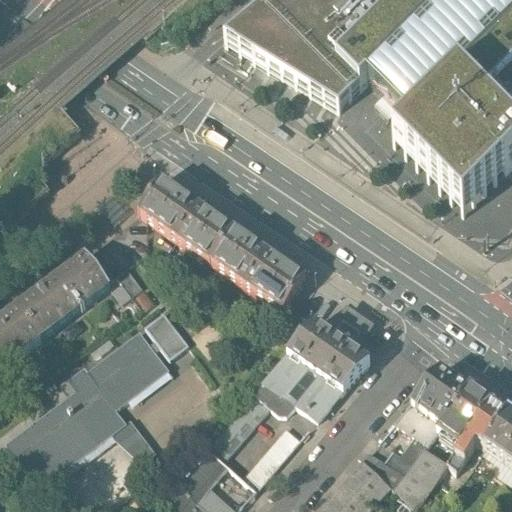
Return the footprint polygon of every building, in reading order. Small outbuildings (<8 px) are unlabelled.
[(511,0),(280,0),(224,48),(260,70),(339,118),(350,108),(367,90),(382,105),(374,112),(380,119),(388,126),(396,119),(410,133),(393,151),(463,221),(511,171),(511,0)] [(139,218),(211,267),(233,234),(226,230),(196,209),(161,185),(139,218)] [(288,272),(233,234),(211,267),(282,315),(304,282),(288,272)] [(85,260),(16,313),(40,344),(109,291),(85,260)] [(126,273),(116,281),(121,288),(112,296),(121,307),(141,292),(126,273)] [(345,312),(327,339),(354,357),(373,332),(345,312)] [(0,375),(40,344),(16,313),(0,325),(0,375)] [(149,347),(139,335),(87,376),(84,372),(65,386),(74,396),(4,451),(39,496),(110,440),(141,467),(155,455),(131,424),(126,427),(115,414),(168,373),(154,354),(159,350),(169,363),(188,349),(163,316),(144,331),(154,343),(149,347)] [(313,329),(288,359),(343,395),(368,366),(354,357),(327,339),(313,329)] [(288,359),(262,390),(294,411),(316,427),(343,395),(288,359)] [(448,430),(450,431),(482,386),(455,368),(409,423),(424,434),(438,444),(448,430)] [(506,403),(482,386),(450,431),(475,448),(506,403)] [(287,421),(294,411),(262,390),(254,400),(269,414),(277,420),(287,421)] [(254,400),(206,455),(222,469),(269,414),(254,400)] [(511,431),(511,407),(506,403),(475,448),(470,456),(468,455),(461,465),(459,466),(468,472),(476,461),(478,463),(491,444),(500,449),(511,431)] [(511,431),(500,449),(511,457),(511,431)] [(286,433),(241,485),(255,498),(301,445),(286,433)] [(402,448),(394,459),(416,474),(435,448),(438,444),(424,434),(410,452),(402,448)] [(461,465),(435,448),(416,474),(394,459),(383,450),(374,461),(403,489),(432,508),(459,466),(461,465)] [(230,511),(211,495),(228,473),(222,469),(206,455),(176,491),(199,511),(230,511)] [(383,511),(403,489),(374,461),(331,511),(383,511)] [(168,511),(199,511),(176,491),(162,507),(168,511)]
